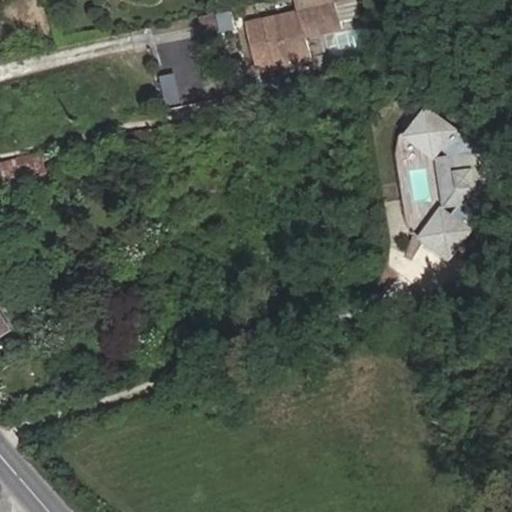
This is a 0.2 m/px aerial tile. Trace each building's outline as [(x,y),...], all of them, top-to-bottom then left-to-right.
[(332,6),(330,0),(290,0),(295,19),(259,28),(268,68),(305,60),(300,41),(338,32),(336,22),(332,6)] [(352,2),(332,6),(336,22),(356,18),(352,2)] [(247,32),(242,11),(208,19),(214,40),(247,32)] [(160,77),(166,105),(182,102),(176,74),(160,77)] [(511,174),(427,113),(408,139),(435,158),(440,150),(456,162),(463,203),(452,219),(444,213),(425,239),(451,258),(511,174)] [(152,152),(149,137),(121,143),(125,160),(129,159),(152,152)] [(0,170),(8,208),(67,195),(58,157),(0,170)] [(463,203),(456,162),(440,164),(447,206),(463,203)] [(0,339),(10,333),(0,318),(0,281),(20,275),(17,264),(0,268),(0,339)]
